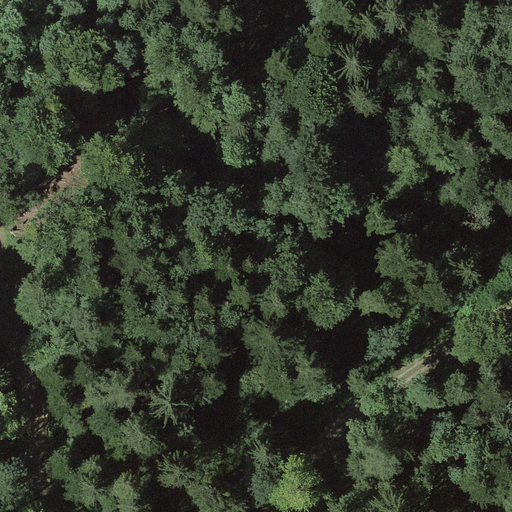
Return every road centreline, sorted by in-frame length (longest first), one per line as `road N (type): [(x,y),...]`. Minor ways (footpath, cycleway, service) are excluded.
road 1 (track): [(511,309),(381,386),(285,474),(265,511)]
road 2 (track): [(53,511),(0,280)]
road 3 (track): [(0,134),(33,97),(138,58),(152,39),(161,0)]
